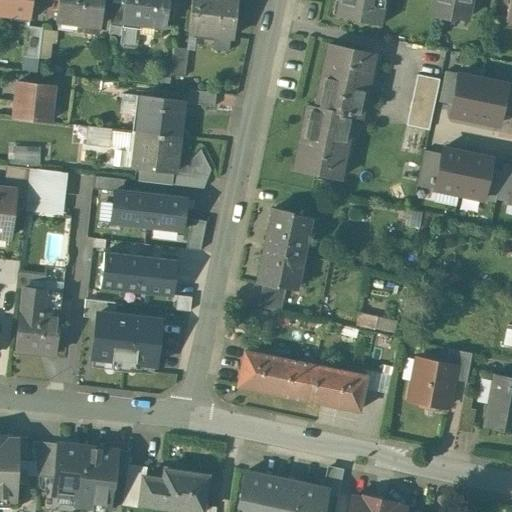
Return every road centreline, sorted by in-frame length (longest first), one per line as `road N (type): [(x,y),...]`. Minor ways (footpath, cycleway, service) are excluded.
road 1 (residential): [(190,415),(274,0)]
road 2 (residential): [(511,485),(190,415)]
road 3 (residential): [(190,415),(0,395)]
